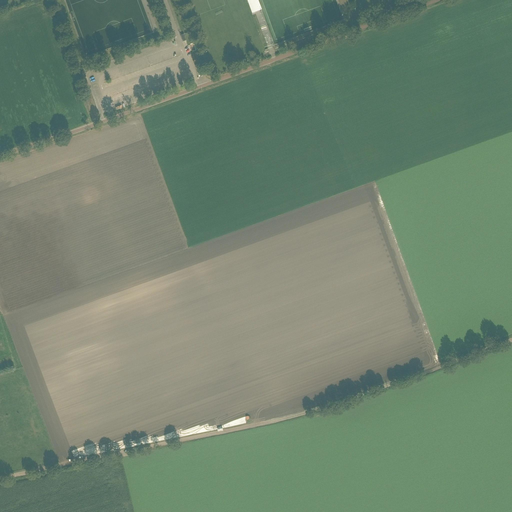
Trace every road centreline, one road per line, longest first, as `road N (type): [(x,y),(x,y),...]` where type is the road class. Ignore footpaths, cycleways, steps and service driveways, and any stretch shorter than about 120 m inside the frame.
road 1 (track): [(511,340),(304,413),(0,478)]
road 2 (unclassified): [(0,155),(439,0)]
